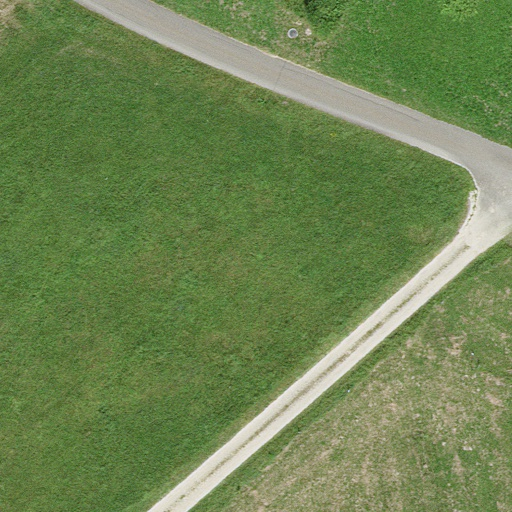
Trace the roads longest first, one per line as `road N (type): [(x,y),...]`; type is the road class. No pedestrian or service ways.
road 1 (track): [(156,511),(511,201)]
road 2 (unclassified): [(511,157),(133,0)]
